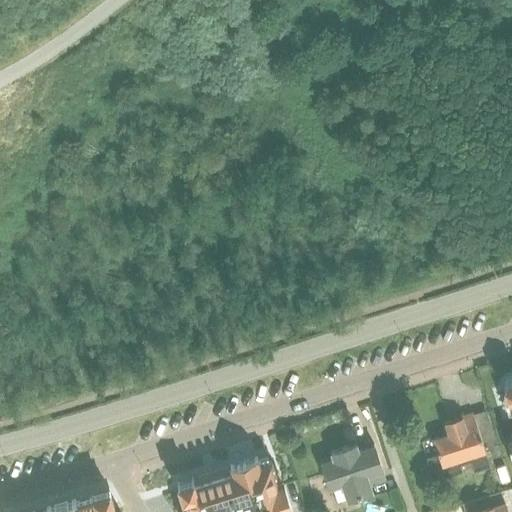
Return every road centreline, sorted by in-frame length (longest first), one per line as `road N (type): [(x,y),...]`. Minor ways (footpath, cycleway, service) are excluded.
road 1 (tertiary): [(0,444),(511,284)]
road 2 (residential): [(111,462),(511,331)]
